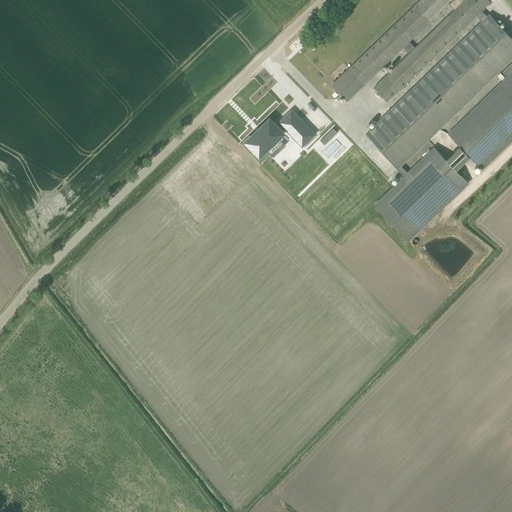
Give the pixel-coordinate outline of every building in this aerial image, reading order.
[(448,3),(451,0),(420,0),(332,85),(347,101),(402,48),(408,42),(448,3)] [(489,1),(488,0),(451,0),(448,3),(455,9),(414,49),(408,42),(402,48),(408,54),(373,88),(386,101),(472,18),(476,15),(481,10),(489,1)] [(511,57),(511,41),(487,16),(481,10),(476,15),(482,21),(366,131),(381,147),(400,165),(511,57)] [(511,62),(505,69),(502,71),(507,76),(447,134),(481,169),(511,139),(511,62)] [(271,154),(273,156),(285,144),(283,142),(287,138),(286,137),(290,133),(307,151),(319,140),(297,117),(285,128),(288,131),(284,135),(275,125),(266,134),(267,135),(262,140),(261,139),(252,147),(257,152),(255,154),(261,160),(263,158),(265,160),(271,154)] [(332,137),(337,132),(333,128),(328,133),(332,137)] [(406,172),(400,165),(381,147),(378,150),(403,176),(374,203),(408,239),(467,182),(433,147),(406,172)]
